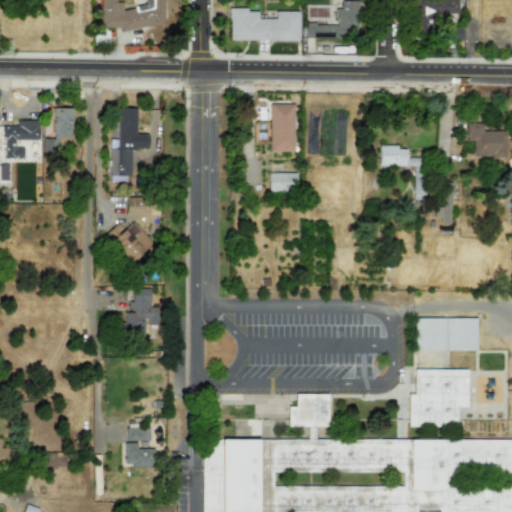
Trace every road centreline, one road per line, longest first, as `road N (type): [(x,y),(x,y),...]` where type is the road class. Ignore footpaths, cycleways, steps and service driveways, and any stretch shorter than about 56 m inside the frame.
road 1 (tertiary): [(0,70),(511,78)]
road 2 (residential): [(88,72),(94,490)]
road 3 (residential): [(190,396),(199,74)]
